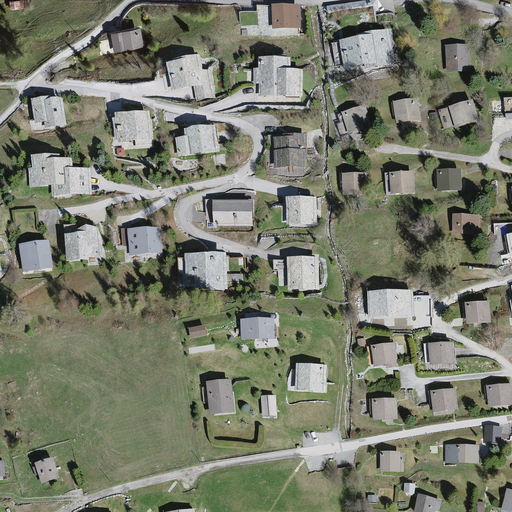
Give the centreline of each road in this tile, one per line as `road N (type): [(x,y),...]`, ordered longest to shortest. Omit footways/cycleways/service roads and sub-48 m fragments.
road 1 (residential): [(39,82),(231,117),(258,134),(247,174),(42,217)]
road 2 (residential): [(511,420),(180,476),(90,498),(68,511)]
road 3 (residential): [(511,372),(439,326),(436,312),(511,279)]
road 4 (residential): [(213,0),(390,0)]
road 5 (residential): [(511,170),(374,148)]
road 6 (residential): [(39,82),(140,0)]
